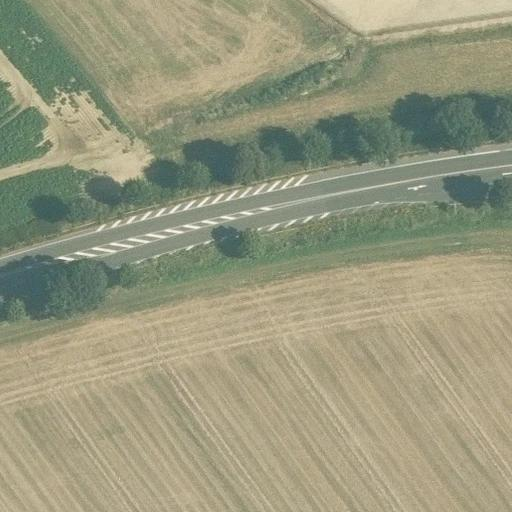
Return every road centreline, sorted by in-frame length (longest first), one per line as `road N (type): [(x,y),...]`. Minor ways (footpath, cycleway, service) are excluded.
road 1 (primary): [(511,167),(437,176),(163,239),(0,287)]
road 2 (track): [(511,233),(312,262),(0,339)]
